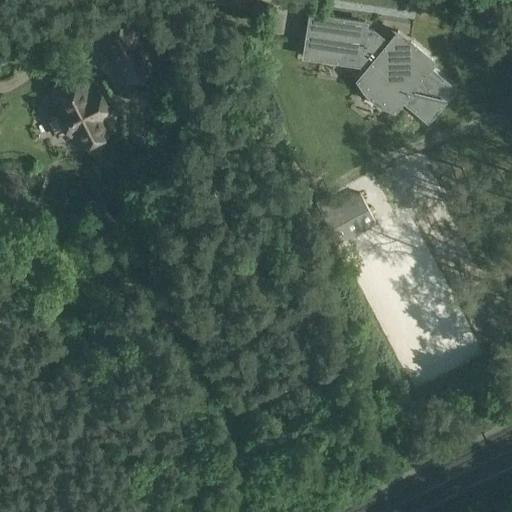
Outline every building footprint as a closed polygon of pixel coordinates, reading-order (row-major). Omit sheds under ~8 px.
[(428,67),(433,61),(411,43),(406,49),(392,38),(388,44),(373,32),(363,30),(365,23),(311,15),(305,55),(358,63),(359,60),(362,60),(369,66),(361,75),(368,85),(373,91),(379,96),(386,100),(397,104),(402,98),(427,119),(453,89),(428,67)] [(129,21),(105,34),(120,62),(122,61),(129,76),(152,64),(129,21)] [(87,77),(52,94),(58,106),(70,130),(79,146),(85,143),(89,151),(93,153),(102,149),(104,144),(101,138),(115,131),(108,118),(115,115),(116,110),(100,78),(90,83),(87,77)] [(337,204),(321,212),(337,242),(375,222),(360,192),(337,204)] [(291,283),(315,318),(333,305),(309,270),(291,283)]
